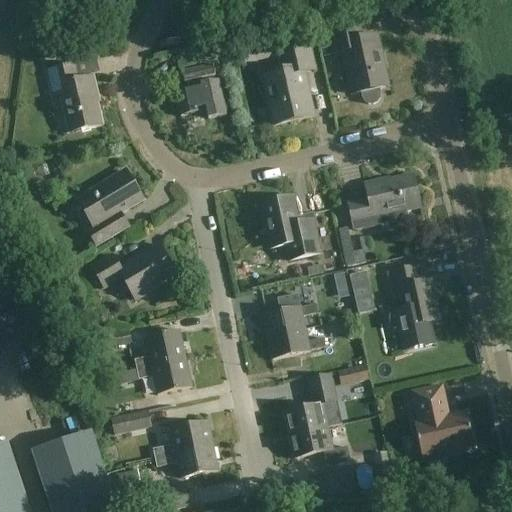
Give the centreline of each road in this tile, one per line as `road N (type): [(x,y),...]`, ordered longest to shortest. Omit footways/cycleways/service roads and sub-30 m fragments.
road 1 (residential): [(261,488),(194,179)]
road 2 (unclassified): [(511,416),(448,128)]
road 3 (residential): [(194,179),(448,128)]
road 4 (residential): [(163,0),(137,59),(135,107),(152,145),(194,179)]
road 5 (unclassified): [(448,128),(420,0)]
